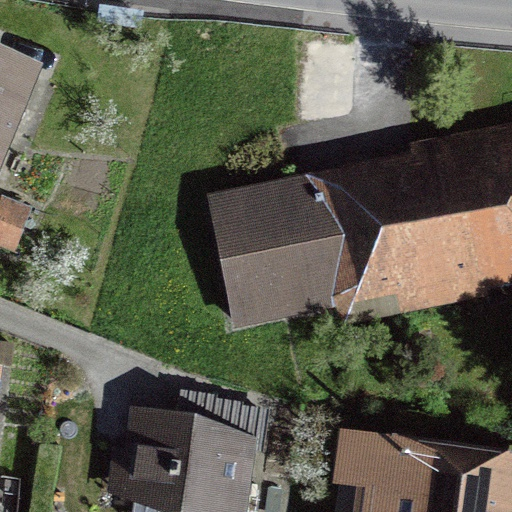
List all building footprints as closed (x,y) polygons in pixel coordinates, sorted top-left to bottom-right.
[(144,11),(102,4),(98,24),(141,31),(144,11)] [(0,165),(38,76),(0,60),(0,165)] [(231,319),(511,266),(511,146),(396,169),(210,204),(231,319)] [(135,511),(242,511),(251,446),(186,423),(129,415),(115,504),(135,511)] [(509,511),(511,499),(511,464),(345,441),(334,511),(509,511)]
